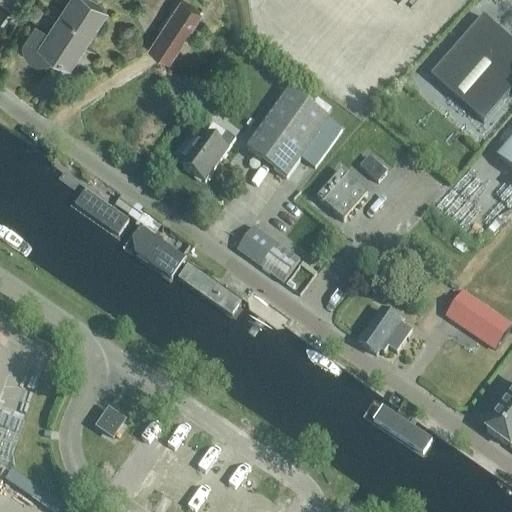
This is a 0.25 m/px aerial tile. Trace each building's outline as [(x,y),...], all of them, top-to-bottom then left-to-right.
[(69,69),(107,13),(87,0),(71,0),(48,35),(35,26),(22,44),(23,50),(24,55),(26,59),(30,63),(35,65),(40,66),(45,65),(50,63),(53,58),(69,69)] [(169,65),(202,14),(181,0),(179,0),(147,50),(169,65)] [(483,125),(511,91),(511,44),(483,19),(431,79),(483,125)] [(286,182),(328,123),(327,121),(308,108),(289,94),(247,153),(286,182)] [(204,185),(235,142),(226,136),(219,146),(205,136),(182,168),(204,185)] [(511,142),(496,160),(511,173),(511,142)] [(377,186),(386,175),(368,160),(360,170),(377,186)] [(367,198),(341,175),(317,201),(343,224),(367,198)] [(129,225),(80,191),(69,207),(118,240),(129,225)] [(237,253),(283,287),(300,264),(254,230),(237,253)] [(183,262),(137,231),(123,251),(168,283),(183,262)] [(239,306),(186,268),(176,283),(229,320),(239,306)] [(462,294),(445,319),(494,354),(511,328),(462,294)] [(397,354),(405,342),(411,334),(382,314),(359,347),(375,358),(379,352),(384,355),(388,349),(397,354)] [(511,396),(486,434),(510,451),(511,448),(511,396)] [(431,442),(378,406),(368,421),(420,457),(431,442)] [(114,439),(124,424),(109,415),(100,429),(114,439)]
